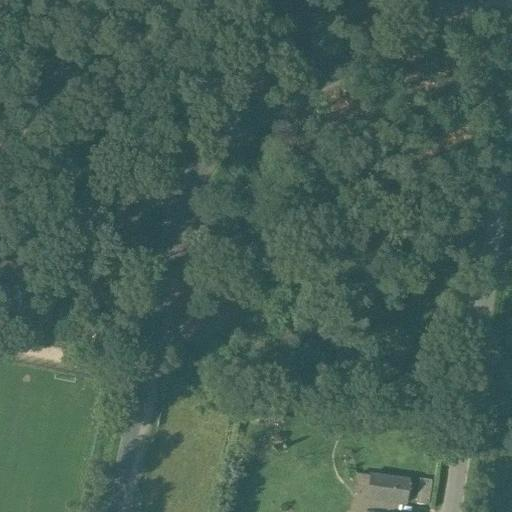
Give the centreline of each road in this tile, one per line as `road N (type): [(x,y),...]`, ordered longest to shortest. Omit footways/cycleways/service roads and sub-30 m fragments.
road 1 (residential): [(113,511),(170,239),(182,193),(203,162),(234,133),(320,83),(489,0)]
road 2 (residential): [(449,511),(511,108)]
road 3 (track): [(182,193),(155,187),(0,248)]
